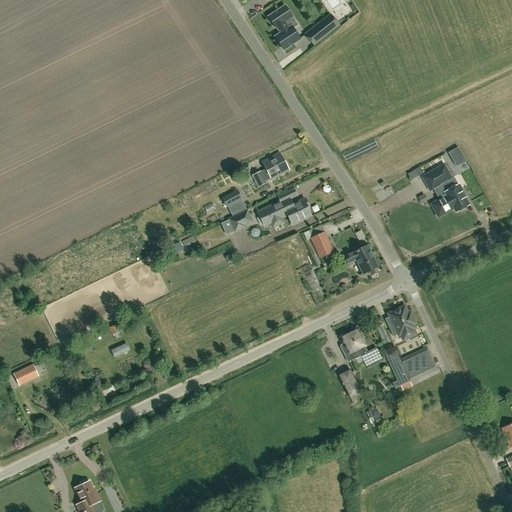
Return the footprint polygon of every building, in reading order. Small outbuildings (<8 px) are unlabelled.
[(283,50),(300,39),(292,28),(289,30),(284,22),(292,17),(285,6),(268,17),(275,28),(276,27),(280,33),(275,37),(283,50)] [(313,45),(338,26),(330,15),(305,35),(313,45)] [(456,167),(466,162),(458,147),(448,153),(456,167)] [(262,161),(266,169),(262,172),(261,171),(252,176),(258,187),(267,182),(271,179),(272,180),(290,170),(280,152),(262,161)] [(241,175),(250,171),(248,164),(238,169),(241,175)] [(442,184),(448,195),(449,195),(433,204),(440,216),(455,208),(458,212),(461,210),(463,211),(466,209),(467,207),(470,205),(466,197),(467,197),(460,184),(453,188),(449,180),(453,178),(446,165),(424,177),(432,190),(442,184)] [(422,168),(411,175),(415,181),(426,174),(422,168)] [(392,185),(377,191),(381,202),(396,196),(392,185)] [(295,188),(286,191),(280,194),(283,201),(260,211),(266,225),(273,221),(274,224),(277,225),(283,222),(284,219),(283,217),(289,214),(294,223),(312,215),(309,207),(311,206),(307,198),(294,204),(291,197),(298,194),(295,188)] [(237,190),(223,197),(232,216),(247,208),(237,190)] [(216,203),(206,209),(209,214),(219,208),(216,203)] [(340,207),(310,218),(312,224),(342,213),(340,207)] [(228,232),(245,224),(253,220),(249,211),(224,222),(228,232)] [(362,241),(368,238),(365,231),(359,234),(362,241)] [(320,259),(335,252),(325,232),(311,238),(320,259)] [(167,248),(170,254),(183,247),(180,242),(167,248)] [(362,275),(379,267),(368,244),(353,251),(353,252),(343,256),(348,265),(356,261),(362,275)] [(333,266),(342,260),(337,253),(328,259),(333,266)] [(317,271),(305,273),(309,289),(321,286),(317,271)] [(321,287),(313,291),(320,302),(327,297),(321,287)] [(415,334),(413,329),(415,328),(413,324),(415,323),(410,312),(408,314),(404,306),(388,314),(389,317),(385,319),(393,337),(398,335),(398,336),(400,335),(403,340),(415,334)] [(118,326),(112,329),(115,335),(121,332),(118,326)] [(343,334),(342,335),(343,336),(341,337),(344,343),(341,345),(340,346),(348,362),(361,356),(366,366),(380,359),(375,348),(366,352),(362,343),(363,342),(360,335),(358,336),(356,330),(355,331),(354,330),(353,330),(352,330),(351,331),(352,332),(347,334),(346,333),(345,333),(343,334)] [(114,357),(129,350),(126,343),(111,350),(114,357)] [(409,358),(418,378),(437,369),(428,350),(426,351),(424,349),(425,351),(409,358)] [(19,386),(39,376),(33,364),(13,374),(19,386)] [(339,376),(339,377),(349,397),(360,392),(350,371),(339,376)] [(402,393),(415,388),(413,383),(400,387),(402,393)] [(510,448),(511,446),(511,424),(502,429),(510,448)] [(77,505),(79,511),(94,511),(91,505),(99,502),(89,482),(76,488),(82,503),(77,505)]
